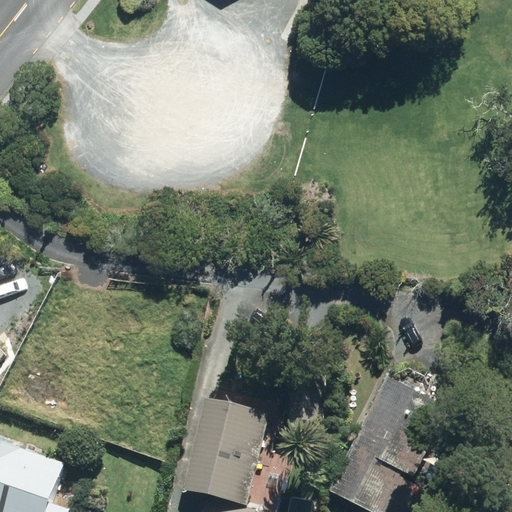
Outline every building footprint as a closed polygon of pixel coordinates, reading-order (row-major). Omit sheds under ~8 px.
[(391,379),(331,493),(367,511),(459,511),(460,510),(402,479),(406,473),(418,479),(451,416),(442,388),(413,372),(391,379)] [(295,376),(291,425),(325,427),(329,378),(295,376)] [(113,386),(88,484),(146,499),(172,401),(113,386)] [(209,405),(187,496),(251,511),(272,420),(209,405)] [(0,511),(66,511),(54,508),(68,470),(0,445),(0,511)] [(211,511),(252,511),(214,503),(211,511)]
